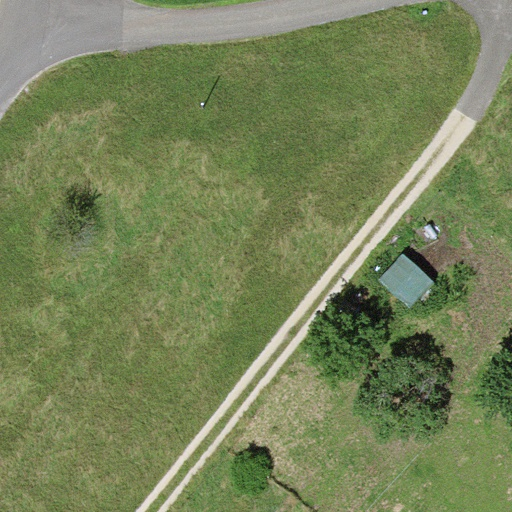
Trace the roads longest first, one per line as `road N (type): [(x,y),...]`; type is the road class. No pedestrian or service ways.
road 1 (track): [(494,0),(487,63),(464,117),(155,511)]
road 2 (unclassified): [(36,19),(186,28),(382,0)]
